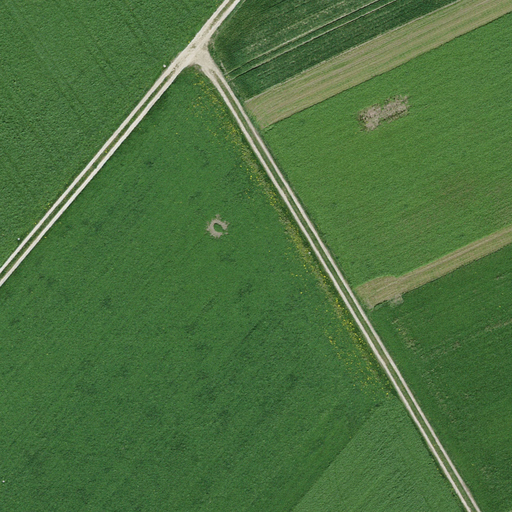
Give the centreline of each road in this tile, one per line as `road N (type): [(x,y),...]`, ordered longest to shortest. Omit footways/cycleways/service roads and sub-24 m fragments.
road 1 (track): [(463,511),(180,52)]
road 2 (track): [(225,0),(0,268)]
